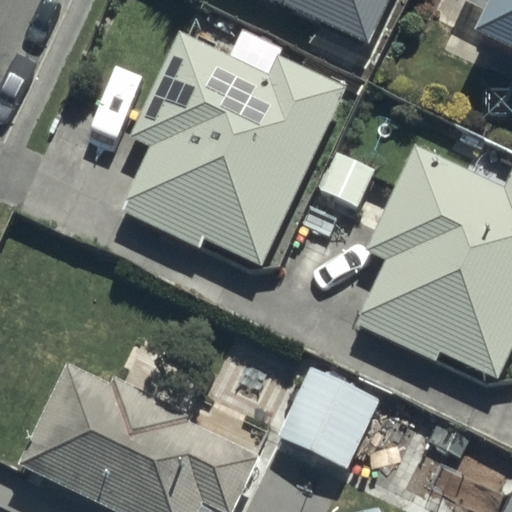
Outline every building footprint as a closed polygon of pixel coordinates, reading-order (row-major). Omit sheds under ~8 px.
[(246,0),(365,54),(389,0),(246,0)] [(511,0),(496,0),(474,48),(511,67),(511,0)] [(265,84),(174,40),(124,143),(151,156),(120,221),(198,259),(204,248),(258,274),(343,98),(274,65),(265,84)] [(366,259),(383,267),(353,333),(433,370),(438,360),(498,387),(511,356),(511,177),(508,175),(499,195),(413,156),(366,259)] [(66,373),(16,474),(92,511),(199,511),(200,511),(234,511),(257,466),(66,373)] [(272,439),(342,472),(373,407),(303,374),(272,439)] [(384,402),(350,478),(396,498),(430,423),(384,402)]
